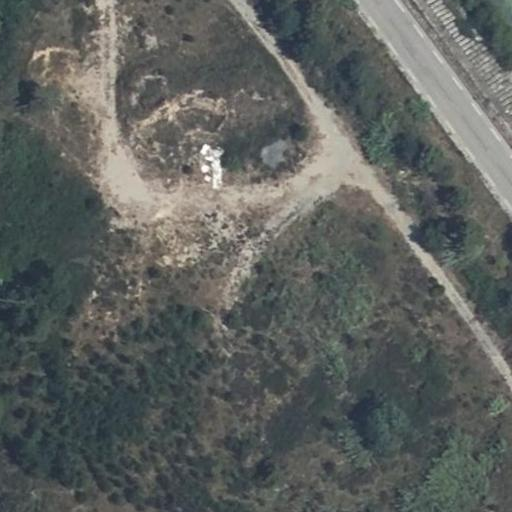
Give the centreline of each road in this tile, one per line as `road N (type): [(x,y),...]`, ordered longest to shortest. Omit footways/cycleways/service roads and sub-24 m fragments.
road 1 (tertiary): [(511,180),(377,0)]
road 2 (track): [(255,0),(372,168)]
